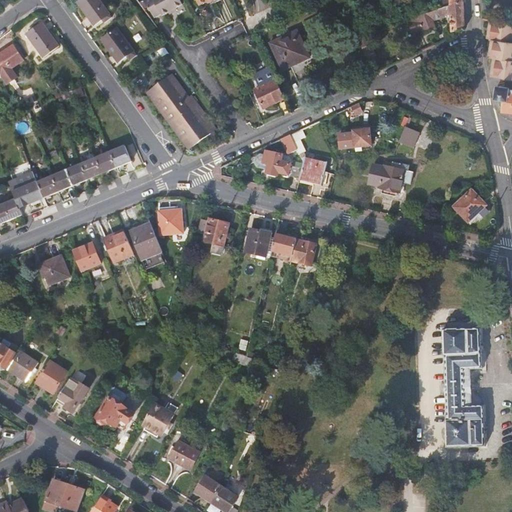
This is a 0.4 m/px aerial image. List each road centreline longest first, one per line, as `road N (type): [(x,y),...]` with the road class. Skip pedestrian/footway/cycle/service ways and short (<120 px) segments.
road 1 (residential): [(175,179),(511,258)]
road 2 (residential): [(44,0),(175,179)]
road 3 (residential): [(0,249),(175,179)]
road 4 (residential): [(239,32),(190,57),(253,142)]
road 5 (residential): [(391,78),(253,142)]
road 6 (residential): [(65,437),(179,511)]
